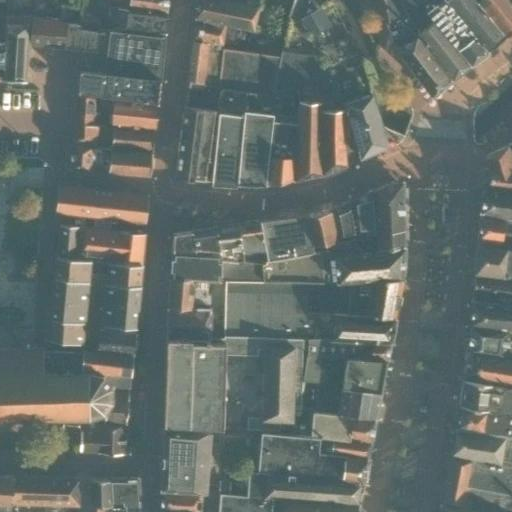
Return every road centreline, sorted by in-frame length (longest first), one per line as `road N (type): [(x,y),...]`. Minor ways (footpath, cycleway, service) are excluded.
road 1 (residential): [(457,152),(450,312),(416,511)]
road 2 (residential): [(151,462),(163,192)]
road 3 (residential): [(163,192),(277,199),(331,187),(418,151)]
road 4 (residential): [(182,0),(163,192)]
road 5 (residential): [(163,192),(52,175),(55,124)]
road 6 (unknown): [(52,175),(40,318)]
road 7 (residential): [(442,109),(405,83),(374,0)]
